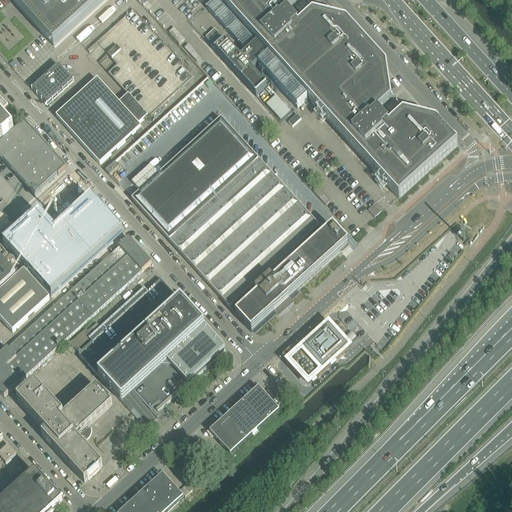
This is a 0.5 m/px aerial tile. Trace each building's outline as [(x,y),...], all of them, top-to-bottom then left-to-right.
[(16,0),(13,3),(54,47),(106,0),(16,0)] [(217,0),(207,10),(247,53),(241,59),(226,42),(215,52),(256,97),(267,88),(252,71),(268,56),(269,57),(258,67),(298,110),(308,100),(373,171),(375,174),(399,200),(458,147),(437,124),(403,115),(392,103),(387,69),(376,56),(346,24),(313,16),(302,3),(301,0),(217,0)] [(147,118),(149,119),(194,78),(134,11),(88,53),(90,54),(87,57),(96,67),(99,65),(108,57),(117,67),(108,75),(128,97),(129,96),(148,118),(147,118)] [(169,34),(179,45),(185,41),(174,29),(169,34)] [(215,31),(206,38),(209,42),(218,35),(215,31)] [(221,38),(211,47),(215,52),(225,42),(221,38)] [(47,107),(53,102),(73,83),(59,67),(33,91),(42,101),(47,107)] [(97,81),(56,118),(100,166),(141,129),(138,126),(147,118),(148,118),(129,96),(128,97),(119,105),(97,81)] [(0,143),(0,144),(14,132),(0,116),(0,114),(8,107),(0,98),(0,143)] [(276,98),(266,106),(281,123),(291,114),(276,98)] [(221,120),(132,201),(236,316),(252,334),(252,333),(278,310),(281,313),(288,306),(285,303),(348,246),(349,246),(333,228),(332,228),(333,228),(325,235),(221,120)] [(65,169),(24,124),(0,146),(0,158),(35,197),(57,177),(65,169)] [(105,172),(110,177),(119,168),(115,164),(105,172)] [(39,213),(3,245),(52,299),(123,234),(92,199),(56,232),(39,213)] [(381,213),(374,206),(370,209),(368,211),(375,219),(381,213)] [(2,215),(0,215),(0,236),(12,226),(2,215)] [(129,240),(0,356),(0,393),(4,399),(152,265),(129,240)] [(0,291),(21,273),(18,270),(17,271),(10,264),(13,261),(10,257),(10,258),(5,262),(3,264),(0,259),(0,291)] [(24,273),(0,294),(0,320),(13,334),(50,301),(24,273)] [(161,281),(116,322),(79,356),(131,414),(142,404),(150,412),(154,409),(158,414),(225,352),(161,281)] [(331,367),(348,351),(347,350),(348,349),(331,330),(329,327),(326,330),(319,336),(304,350),(301,353),(295,358),(296,359),(293,361),(292,361),(290,363),(299,373),(301,376),(306,382),(309,385),(312,382),(313,384),(317,380),(315,379),(317,377),(318,379),(329,369),(327,368),(330,365),(331,367)] [(63,418),(35,387),(32,389),(20,400),(17,403),(46,434),(42,437),(42,438),(42,437),(85,484),(88,482),(100,471),(103,468),(77,440),(76,439),(78,437),(85,440),(88,431),(86,430),(112,406),(109,403),(110,402),(99,391),(96,388),(65,416),(63,418)] [(210,434),(225,450),(231,456),(279,412),(259,389),(210,434)] [(0,453),(0,458),(6,465),(17,455),(8,446),(0,453)] [(0,507),(0,511),(55,511),(63,505),(36,475),(15,494),(0,507)] [(169,511),(184,499),(163,476),(123,511),(169,511)] [(187,486),(180,492),(185,498),(193,492),(192,491),(187,486)]
